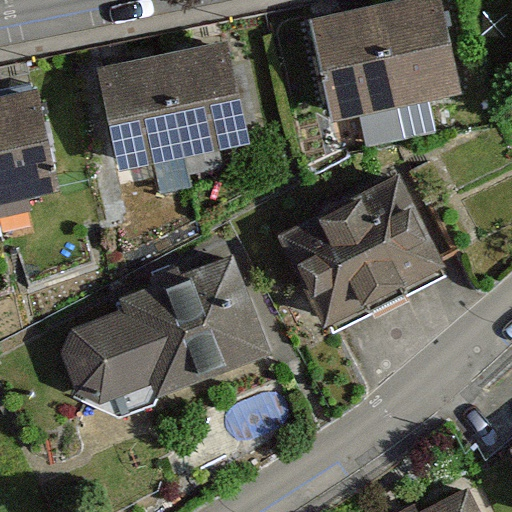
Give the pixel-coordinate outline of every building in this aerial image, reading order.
[(407,135),(378,0),(360,0),(312,10),(333,112),(362,106),(370,142),(407,135)] [(443,0),(378,0),(407,135),(437,128),(428,90),(463,82),(443,0)] [(163,46),(185,148),(250,134),(227,32),(163,46)] [(192,184),(185,148),(163,46),(98,60),(119,162),(155,154),(162,190),(192,184)] [(0,87),(0,193),(58,181),(37,80),(32,81),(30,71),(0,77),(0,81),(1,87),(0,87)] [(397,168),(280,227),(333,331),(450,272),(397,168)] [(117,292),(123,306),(76,323),(69,348),(80,383),(103,394),(155,376),(159,389),(275,346),(235,248),(117,292)] [(481,511),(468,485),(412,511),(481,511)]
